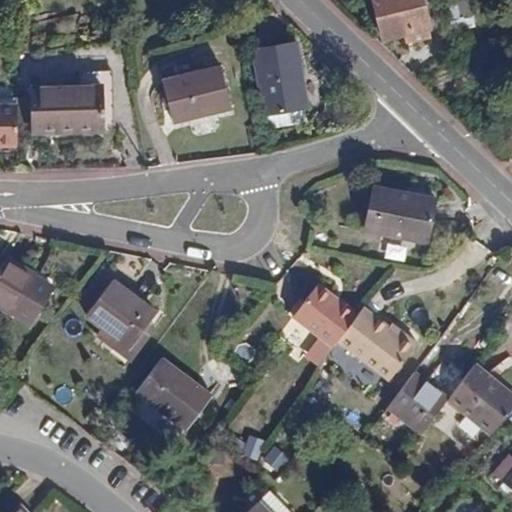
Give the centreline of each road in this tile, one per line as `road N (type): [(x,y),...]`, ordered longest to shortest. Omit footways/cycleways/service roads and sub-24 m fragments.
road 1 (residential): [(206,177),(0,191)]
road 2 (residential): [(0,203),(171,242)]
road 3 (residential): [(414,109),(383,134),(265,168)]
road 4 (residential): [(171,242),(231,251),(247,244),(258,233),(265,168)]
road 5 (residential): [(414,109),(299,0)]
road 6 (residential): [(511,203),(414,109)]
road 7 (residential): [(0,449),(71,477),(113,511)]
